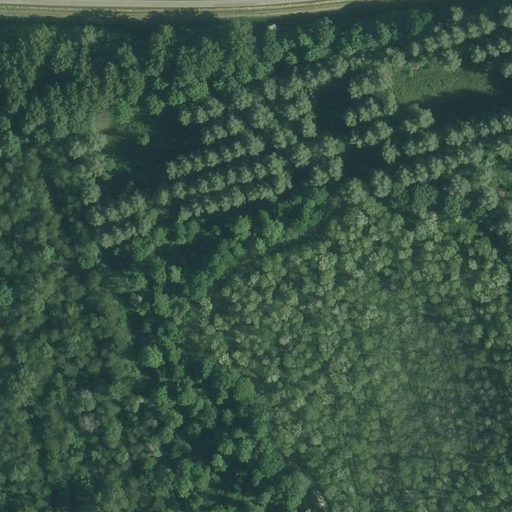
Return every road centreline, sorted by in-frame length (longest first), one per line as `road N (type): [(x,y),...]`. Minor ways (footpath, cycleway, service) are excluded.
road 1 (track): [(24,3),(157,47),(325,188),(332,205),(314,228),(229,268),(198,308),(199,347),(261,385),(281,448),(329,511)]
road 2 (unclassified): [(0,2),(286,0)]
